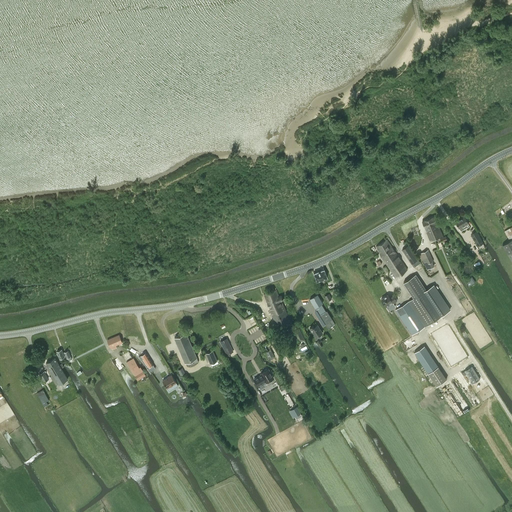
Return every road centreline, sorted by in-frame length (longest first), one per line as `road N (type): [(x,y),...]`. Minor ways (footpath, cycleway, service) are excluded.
road 1 (tertiary): [(0,336),(179,305),(320,262),(511,150)]
road 2 (track): [(146,511),(58,388)]
